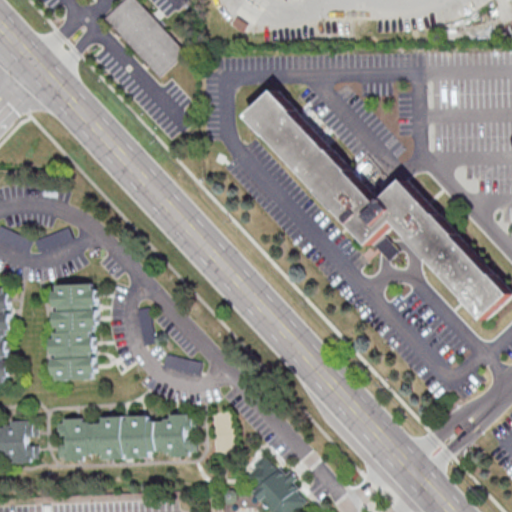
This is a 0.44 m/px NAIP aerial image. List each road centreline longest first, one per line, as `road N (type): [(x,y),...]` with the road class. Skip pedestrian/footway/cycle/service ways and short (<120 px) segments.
road 1 (secondary): [(321,369),(40,73)]
road 2 (secondary): [(403,462),(321,369)]
